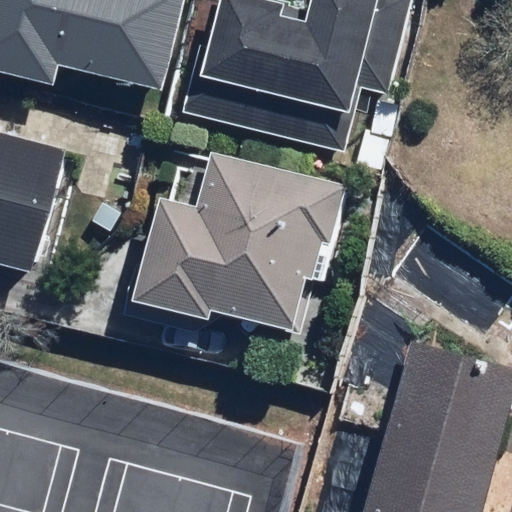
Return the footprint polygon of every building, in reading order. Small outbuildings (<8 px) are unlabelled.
[(0,0),(0,70),(65,85),(69,69),(168,92),(189,0),(0,0)] [(215,0),(186,114),(356,158),(396,0),(320,0),(318,11),(275,0),(215,0)] [(149,135),(101,124),(88,178),(135,190),(149,135)] [(77,149),(0,129),(0,266),(44,278),(77,149)] [(202,209),(168,202),(154,268),(138,264),(127,322),(184,334),(187,318),(224,326),(226,316),(304,332),(315,277),(335,281),(355,184),(214,155),(202,209)] [(486,511),(511,408),(511,364),(416,341),(372,511),(486,511)]
